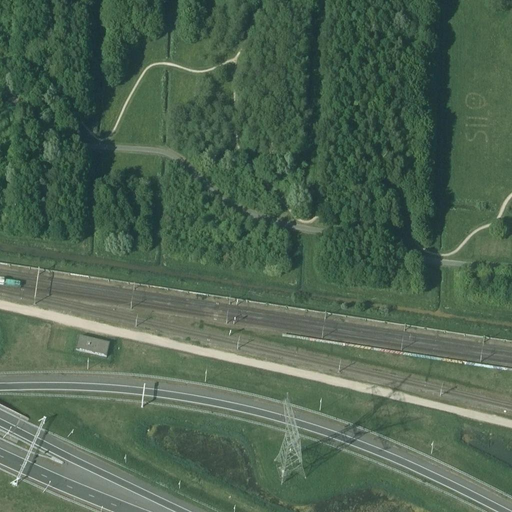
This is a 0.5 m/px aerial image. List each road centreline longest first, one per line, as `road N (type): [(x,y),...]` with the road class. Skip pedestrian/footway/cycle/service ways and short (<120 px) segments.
road 1 (motorway): [(504,511),(393,458),(271,415),(122,389),(0,387)]
road 2 (motorway): [(179,511),(0,424)]
road 3 (motorway): [(129,511),(0,458)]
